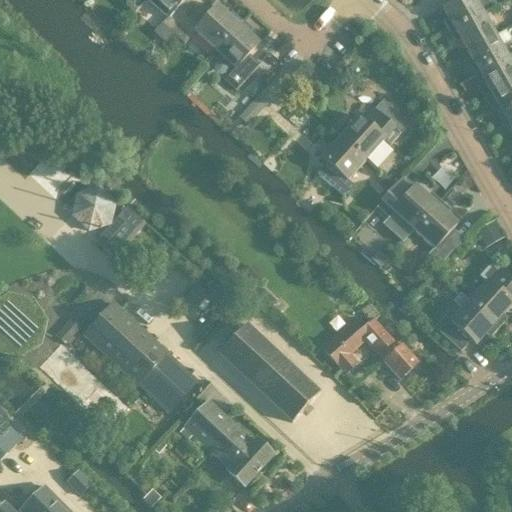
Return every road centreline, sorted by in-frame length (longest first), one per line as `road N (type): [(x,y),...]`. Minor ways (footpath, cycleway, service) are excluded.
road 1 (tertiary): [(285,511),(511,367)]
road 2 (residential): [(511,222),(396,26),(369,0)]
road 3 (track): [(0,173),(143,311)]
road 4 (residential): [(353,0),(320,37),(305,42),(245,0)]
